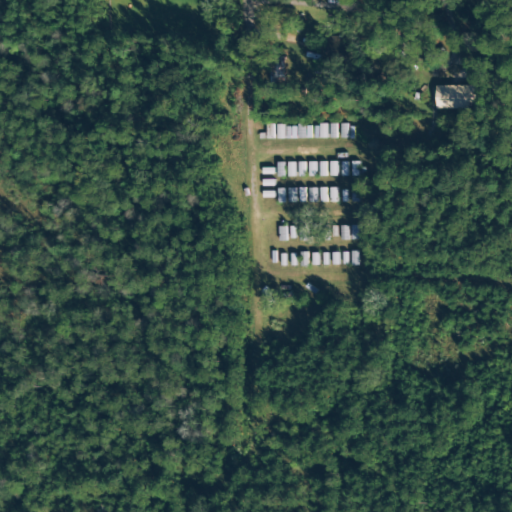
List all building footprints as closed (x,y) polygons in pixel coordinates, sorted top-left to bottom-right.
[(342,42),(330,41),(329,53),(341,54),(342,42)] [(271,86),(284,87),(285,57),(272,57),(271,86)] [(436,86),(437,109),(482,109),(482,86),(436,86)] [(278,140),(312,139),(312,125),(277,126),(278,140)] [(314,125),(315,139),(328,139),(327,125),(314,125)] [(342,139),(355,139),(354,125),(342,126),(342,139)] [(288,177),(296,177),(296,162),(288,162),(288,177)] [(310,177),(317,177),(317,162),(309,163),(310,177)] [(300,203),(307,203),(306,188),(299,188),(300,203)] [(309,188),(310,203),(317,203),(317,188),(309,188)] [(300,241),(308,241),(308,227),(300,226),(300,241)] [(301,267),(308,267),(307,252),(300,253),(301,267)]
